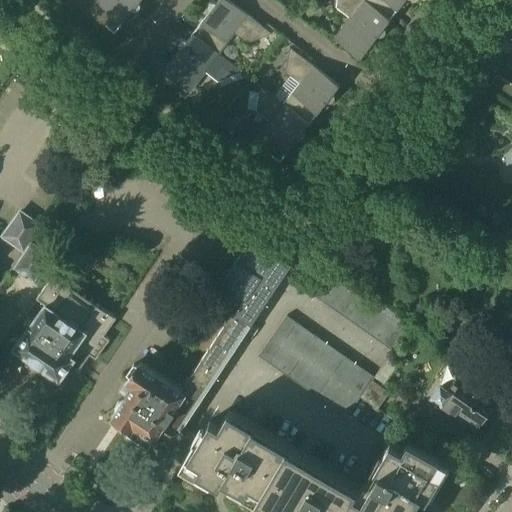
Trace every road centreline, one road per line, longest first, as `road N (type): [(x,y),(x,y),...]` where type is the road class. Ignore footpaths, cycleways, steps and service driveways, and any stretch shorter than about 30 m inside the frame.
road 1 (unknown): [(35,485),(193,265),(176,232),(98,177)]
road 2 (residential): [(365,83),(258,0)]
